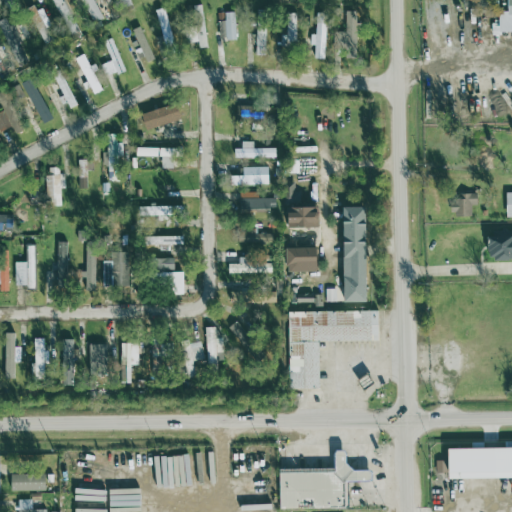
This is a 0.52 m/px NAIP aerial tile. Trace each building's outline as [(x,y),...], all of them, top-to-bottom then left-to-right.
[(69,14),(59,0),(52,0),(49,2),(61,20),(69,14)] [(511,0),(503,1),(503,11),(494,11),(494,32),(511,31),(511,0)] [(202,5),(181,7),(185,43),(195,42),(196,48),(206,47),(202,5)] [(168,43),(164,8),(155,9),(158,44),(168,43)] [(222,22),(217,22),(218,40),(234,39),(233,12),(222,12),(222,22)] [(296,13),(284,13),(283,34),(276,34),(276,44),(295,45),(296,13)] [(130,30),(143,62),(153,58),(139,26),(130,30)] [(265,26),(254,26),(253,50),(264,50),(265,26)] [(354,56),(354,32),(332,31),(332,55),(354,56)] [(102,76),(120,72),(111,38),(102,40),(107,62),(99,64),(102,76)] [(73,57),(90,94),(98,90),(81,53),(73,57)] [(145,130),(176,119),(171,103),(140,114),(145,130)] [(252,106),(235,106),(235,123),(251,123),(252,106)] [(103,156),(120,156),(120,142),(104,141),(103,156)] [(273,148),(251,148),(250,142),(238,142),(239,149),(231,149),(231,158),(273,157),(273,148)] [(157,168),(173,168),(172,148),(156,148),(157,168)] [(60,174),(56,174),(56,167),(43,168),(44,206),(61,206),(60,174)] [(240,168),(240,176),(227,176),(227,186),(267,185),(266,167),(240,168)] [(298,206),(297,192),(292,192),(292,182),(280,182),(281,207),(298,206)] [(257,199),(257,192),(238,193),(238,209),(274,208),(273,198),(257,199)] [(511,192),(502,193),(503,217),(511,217),(511,192)] [(473,206),(474,194),(455,193),(455,201),(448,200),(447,216),(468,216),(469,205),(473,206)] [(182,205),(135,207),(135,217),(182,215),(182,205)] [(313,226),(312,206),(279,207),(280,227),(313,226)] [(361,301),(359,206),(337,207),(339,302),(361,301)] [(235,243),(270,244),(271,234),(254,233),(254,229),(236,228),(235,243)] [(482,236),(483,260),(510,259),(510,253),(511,252),(511,230),(498,231),(498,236),(482,236)] [(12,262),(12,287),(31,287),(30,246),(23,246),(23,262),(12,262)] [(281,248),(282,271),(311,271),(310,248),(281,248)] [(107,286),(124,287),(125,252),(108,252),(107,262),(99,262),(99,271),(108,271),(107,286)] [(179,290),(178,273),(170,273),(170,258),(144,259),(146,292),(179,290)] [(236,264),(227,264),(227,273),(267,274),(268,262),(236,261),(236,264)] [(274,292),(243,291),(242,303),(274,303),(274,292)] [(374,310),(284,312),(285,389),(316,389),(315,342),(374,341),(374,310)] [(224,328),(239,344),(248,337),(233,321),(224,328)] [(213,339),(212,327),(202,327),(203,365),(221,364),(220,338),(213,339)] [(29,379),(42,379),(44,339),(31,338),(29,379)] [(182,378),(199,376),(195,339),(178,340),(182,378)] [(136,366),(135,343),(117,344),(117,364),(117,383),(129,383),(128,366),(136,366)] [(105,345),(86,344),(85,369),(105,370),(105,345)] [(76,349),(58,350),(60,378),(77,377),(76,349)] [(445,480),(511,478),(511,441),(500,442),(501,448),(441,449),(441,461),(433,461),(433,473),(444,473),(445,480)] [(276,509),(345,507),(344,482),(367,481),(367,470),(342,471),(342,450),(329,450),(330,468),(275,469),(276,509)] [(210,455),(191,455),(192,487),(211,486),(210,455)] [(7,490),(43,491),(43,475),(7,474),(7,490)] [(15,511),(43,511),(43,510),(29,510),(29,500),(16,500),(15,511)]
